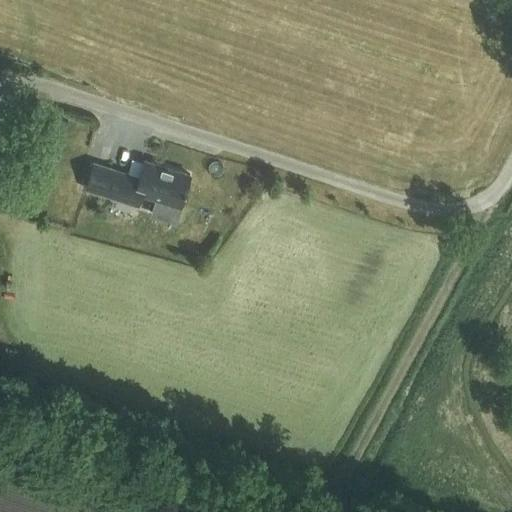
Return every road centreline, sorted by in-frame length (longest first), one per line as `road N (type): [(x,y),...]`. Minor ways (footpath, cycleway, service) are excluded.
road 1 (unclassified): [(511,164),(490,202),(433,209),(37,90)]
road 2 (track): [(324,511),(490,202)]
road 3 (track): [(0,411),(317,511)]
